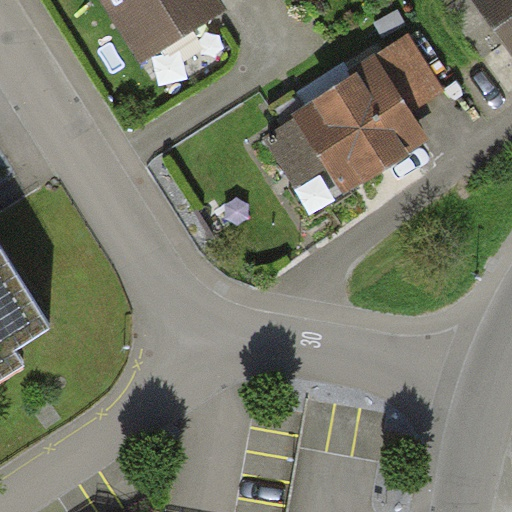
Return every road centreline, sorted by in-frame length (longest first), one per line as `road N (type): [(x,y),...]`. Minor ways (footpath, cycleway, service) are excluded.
road 1 (residential): [(0,23),(154,267),(207,318),(243,330)]
road 2 (residential): [(0,500),(243,330)]
road 3 (residential): [(243,330),(489,385)]
road 4 (residential): [(463,507),(489,385)]
